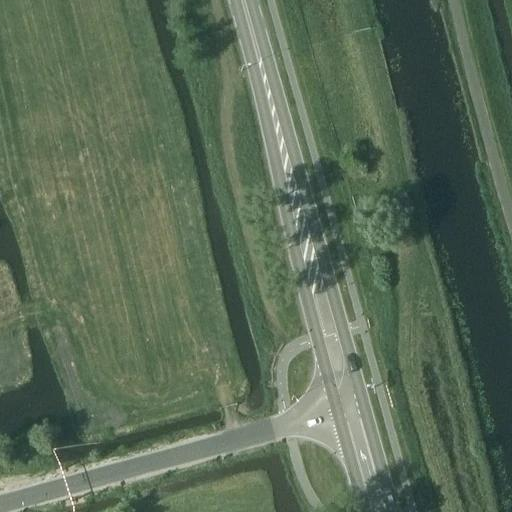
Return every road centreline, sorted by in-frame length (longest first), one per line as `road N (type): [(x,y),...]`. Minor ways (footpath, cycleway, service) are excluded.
road 1 (primary): [(352,410),(243,0)]
road 2 (tertiary): [(0,505),(352,410)]
road 3 (unclassified): [(511,226),(452,0)]
